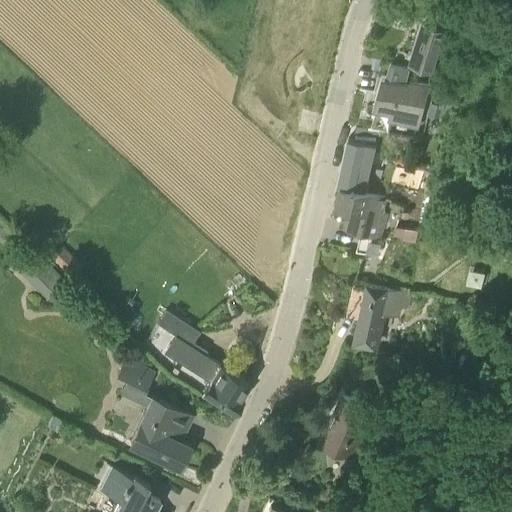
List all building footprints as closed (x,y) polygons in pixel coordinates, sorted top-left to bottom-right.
[(450,76),(466,21),(471,2),(465,0),(454,0),(445,30),(424,22),(412,63),(450,76)] [(373,69),(379,71),(382,60),(376,59),(373,69)] [(405,84),(409,67),(391,63),(387,78),(385,78),(377,109),(391,113),(389,120),(415,127),(428,86),(412,81),(411,85),(405,84)] [(456,93),(443,90),(441,103),(453,106),(456,93)] [(440,106),(428,104),(426,115),(438,117),(440,106)] [(338,185),(341,186),(386,195),(389,183),(394,165),(387,163),(381,182),(368,179),(380,131),(362,128),(359,140),(349,138),(338,185)] [(426,185),(430,172),(410,165),(406,178),(426,185)] [(384,205),(386,195),(341,186),(337,205),(351,208),(349,219),(364,222),(358,249),(383,255),(389,240),(381,238),(388,206),(384,205)] [(483,205),(487,194),(468,188),(465,200),(483,205)] [(419,231),(396,224),(392,238),(415,244),(419,231)] [(71,275),(80,265),(60,246),(51,256),(71,275)] [(49,298),(66,280),(38,253),(20,272),(49,298)] [(471,279),(485,283),(488,270),(474,267),(471,279)] [(397,317),(402,293),(369,285),(357,341),(374,345),(381,314),(397,317)] [(234,409),(242,397),(240,396),(249,382),(205,353),(207,350),(193,341),(200,331),(166,310),(157,324),(178,337),(171,348),(192,360),(188,365),(210,379),(204,390),(234,409)] [(119,376),(130,381),(131,378),(149,386),(152,380),(143,376),(145,372),(125,363),(119,376)] [(351,456),(373,406),(344,393),(322,443),(351,456)] [(184,432),(192,417),(152,399),(149,406),(131,445),(152,455),(180,469),(191,447),(177,441),(182,431),(184,432)] [(480,405),(472,399),(463,412),(471,418),(480,405)] [(160,511),(154,509),(159,500),(144,492),(148,483),(112,465),(100,489),(120,499),(113,511),(160,511)] [(288,511),(270,503),(264,511),(288,511)]
